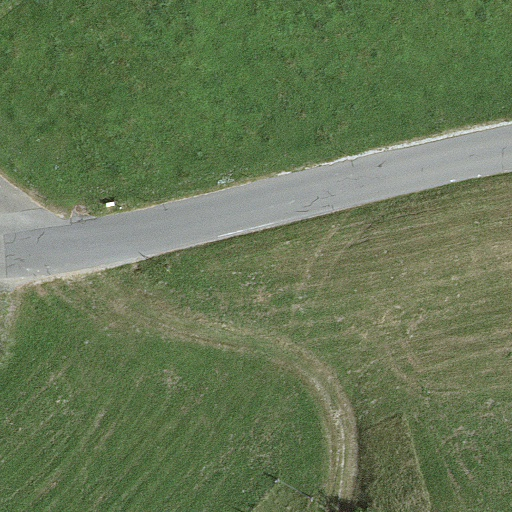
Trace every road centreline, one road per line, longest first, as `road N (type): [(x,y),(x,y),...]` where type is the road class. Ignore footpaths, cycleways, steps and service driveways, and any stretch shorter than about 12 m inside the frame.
road 1 (unclassified): [(511,147),(90,244),(0,255)]
road 2 (track): [(0,258),(313,374),(334,396),(345,430),(339,511)]
